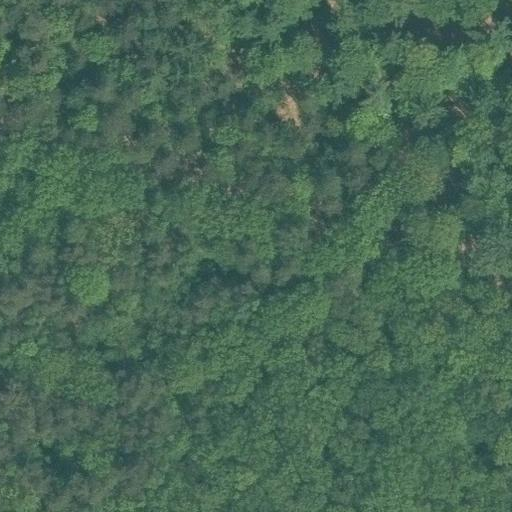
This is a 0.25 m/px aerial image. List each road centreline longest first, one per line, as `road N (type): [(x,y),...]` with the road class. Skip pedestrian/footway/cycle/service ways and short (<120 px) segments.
road 1 (track): [(511,246),(0,124)]
road 2 (track): [(511,50),(366,209)]
